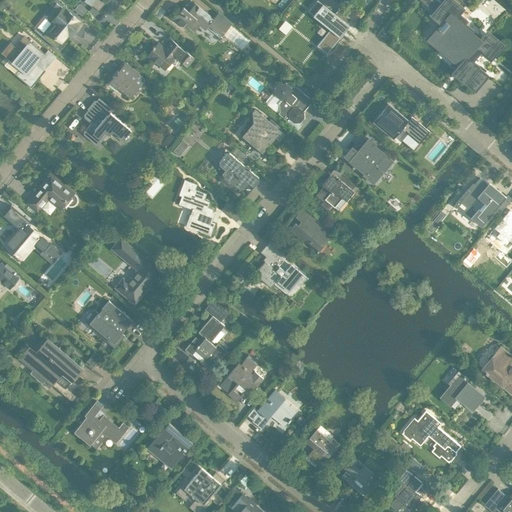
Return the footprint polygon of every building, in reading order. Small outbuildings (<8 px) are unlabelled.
[(85,0),(99,11),(104,5),(98,0),(85,0)] [(420,0),(436,13),(438,10),(447,17),(431,36),(432,36),(431,37),(434,40),(439,45),(442,47),(444,46),(445,47),(446,45),(463,58),(451,72),(453,74),(455,71),(458,74),(458,75),(459,76),(460,75),(462,77),(461,77),(462,79),(463,78),(466,80),(464,83),(475,93),(490,76),(475,64),(476,63),(472,60),(479,51),(483,54),(484,54),(487,56),(489,53),(490,54),(490,53),(494,49),(495,48),(494,48),(497,45),(485,35),(482,38),(481,37),(478,41),(462,27),(465,23),(464,22),(466,19),(463,16),(458,12),(460,9),(458,7),(463,2),(461,0),(420,0)] [(54,22),(42,36),(57,49),(58,48),(56,47),(68,33),(71,36),(72,35),(74,32),(81,23),(78,21),(79,20),(66,10),(66,11),(57,3),(46,15),(54,22)] [(183,7),(174,18),(187,29),(189,27),(194,31),(200,24),(205,29),(207,27),(220,38),(222,35),(223,34),(230,26),(232,24),(232,23),(218,12),(213,18),(195,3),(191,8),(186,4),(184,7),(183,7)] [(79,4),(75,9),(82,15),(87,10),(79,4)] [(323,4),(314,14),(332,28),(318,46),(327,53),(343,34),(349,25),(348,24),(352,19),(339,8),(335,13),(323,4)] [(14,73),(31,88),(41,75),(40,74),(43,69),(37,64),(45,54),(24,36),(15,46),(10,42),(1,53),(20,68),(15,73),(14,73)] [(194,58),(181,48),(172,40),(167,45),(168,46),(165,49),(158,43),(155,47),(154,46),(152,48),(153,48),(148,55),(165,70),(175,57),(174,56),(175,55),(188,66),(194,58)] [(130,97),(142,83),(145,79),(138,74),(124,62),(106,83),(115,90),(118,87),(130,97)] [(227,80),(225,83),(235,91),(237,88),(227,80)] [(310,103),(301,95),(303,92),(296,86),(291,86),(285,82),(279,82),(274,88),(275,95),(267,104),(287,121),(286,122),(297,131),(300,127),(300,123),(304,118),(304,111),(310,103)] [(130,129),(110,112),(114,107),(100,96),(96,101),(94,101),(87,109),(93,114),(87,120),(91,123),(83,132),(83,134),(96,145),(99,145),(104,139),(100,136),(108,127),(127,142),(130,141),(131,137),(128,134),(130,131),(130,129)] [(374,121),(393,138),(402,127),(419,141),(418,143),(419,143),(429,130),(418,120),(413,126),(407,121),(388,104),(374,121)] [(245,132),(242,135),(255,146),(248,155),(255,160),(276,136),(279,139),(284,134),(255,109),(252,112),(253,122),(249,128),(248,128),(245,132)] [(432,122),(428,127),(434,132),(438,126),(432,122)] [(167,150),(177,139),(170,133),(160,145),(167,150)] [(369,138),(360,149),(357,152),(352,147),(345,156),(366,173),(364,175),(373,182),(384,169),(391,160),(373,144),(374,143),(369,138)] [(178,145),(174,150),(180,154),(184,150),(178,145)] [(235,147),(232,151),(242,160),(245,155),(235,147)] [(226,153),(219,161),(219,165),(225,169),(225,170),(220,175),(221,179),(229,185),(232,185),(234,183),(240,188),(243,188),(247,191),(250,191),(259,181),(259,177),(250,170),(247,170),(244,167),(244,165),(229,153),(226,153)] [(351,169),(344,163),(340,168),(347,173),(351,169)] [(324,186),(316,195),(323,200),(320,204),(328,210),(332,205),(338,210),(354,191),(352,189),(356,184),(342,172),(338,177),(337,179),(330,174),(322,184),(324,186)] [(48,198),(58,207),(61,209),(65,203),(68,205),(70,206),(72,206),(73,206),(74,205),(75,205),(76,204),(77,203),(77,202),(77,201),(78,201),(78,200),(78,199),(78,198),(77,198),(77,197),(77,196),(76,196),(76,195),(51,174),(27,203),(37,211),(48,198)] [(459,199),(453,206),(456,208),(458,206),(462,201),(469,207),(465,212),(481,225),(497,207),(506,196),(505,195),(505,196),(500,192),(495,188),(492,192),(489,190),(491,187),(488,185),(479,178),(474,184),(472,183),(459,199)] [(185,180),(179,195),(182,196),(180,202),(188,205),(187,207),(192,209),(190,214),(191,215),(187,227),(211,235),(210,235),(215,223),(209,221),(213,209),(208,207),(210,202),(204,200),(206,194),(195,190),(196,185),(197,185),(197,184),(184,179),(184,180),(185,180)] [(50,244),(27,224),(30,221),(11,205),(4,213),(20,227),(4,245),(15,254),(14,255),(16,257),(17,256),(20,259),(34,243),(44,251),(50,244)] [(310,219),(312,216),(302,208),(295,216),(300,221),(297,224),(295,222),(290,229),(317,252),(331,236),(321,228),(310,219)] [(511,210),(510,209),(494,227),(499,232),(496,235),(506,244),(509,240),(511,242),(511,247),(505,255),(511,260),(511,210)] [(435,215),(425,227),(431,232),(441,220),(435,215)] [(111,248),(112,248),(125,259),(127,257),(139,267),(127,281),(123,277),(115,287),(134,303),(149,286),(152,289),(160,280),(157,277),(164,268),(148,255),(146,258),(120,237),(111,248)] [(298,270),(282,257),(284,255),(271,244),(263,254),(269,258),(256,273),(270,286),(275,280),(288,291),(297,281),(301,285),(307,278),(298,270)] [(4,275),(0,271),(0,281),(1,280),(10,287),(18,278),(8,270),(4,275)] [(96,315),(89,323),(113,343),(121,333),(124,336),(125,336),(122,333),(133,320),(109,300),(98,313),(96,311),(95,311),(96,312),(96,315)] [(212,315),(198,332),(204,336),(200,341),(195,337),(185,349),(191,354),(196,349),(204,356),(200,361),(211,370),(227,351),(217,343),(215,346),(210,342),(224,325),(220,322),(229,312),(221,306),(213,316),(212,315)] [(71,380),(82,368),(47,338),(36,352),(29,347),(20,358),(33,369),(36,365),(48,376),(43,382),(49,388),(52,384),(71,401),(72,400),(77,395),(82,389),(71,380)] [(494,339),(489,345),(496,350),(500,344),(494,339)] [(489,360),(482,369),(491,376),(511,393),(511,356),(510,355),(500,346),(495,352),(494,354),(493,353),(490,353),(487,357),(488,359),(489,360)] [(95,352),(87,361),(94,366),(101,357),(95,352)] [(253,391),(264,377),(254,369),(257,365),(258,363),(248,355),(240,364),(238,362),(237,364),(236,363),(233,367),(234,367),(228,375),(220,385),(229,392),(228,393),(237,401),(249,387),(253,391)] [(456,409),(461,404),(463,402),(472,410),(483,396),(470,385),(469,386),(467,384),(469,381),(460,374),(459,375),(457,373),(450,383),(452,384),(441,397),(456,409)] [(197,388),(201,384),(197,380),(193,385),(197,388)] [(285,397),(275,389),(258,410),(260,412),(252,421),(261,429),(272,416),(284,426),(287,422),(288,423),(291,419),(290,418),(296,412),(282,401),(285,397)] [(103,406),(96,400),(85,414),(86,416),(75,430),(90,444),(101,430),(116,442),(128,427),(122,422),(118,427),(98,411),(103,406)] [(453,439),(436,425),(434,427),(432,425),(437,419),(436,419),(433,422),(428,419),(431,415),(426,410),(418,420),(415,418),(402,433),(410,439),(411,437),(418,443),(426,433),(436,442),(433,445),(435,447),(432,450),(439,456),(440,454),(448,461),(450,460),(456,454),(456,452),(455,451),(460,446),(453,439)] [(169,469),(192,442),(168,422),(146,449),(146,450),(148,448),(170,466),(168,468),(169,469)] [(316,428),(305,441),(313,448),(305,458),(315,466),(321,458),(325,461),(340,443),(332,437),(330,440),(316,428)] [(405,442),(401,447),(406,451),(410,447),(405,442)] [(365,495),(380,478),(375,474),(381,467),(370,458),(364,465),(360,470),(352,464),(342,476),(350,482),(345,489),(353,495),(358,489),(365,495)] [(178,465),(174,470),(178,474),(183,468),(178,465)] [(311,473),(301,466),(297,471),(307,478),(311,473)] [(187,479),(178,490),(187,498),(192,492),(198,496),(195,500),(202,505),(208,497),(207,496),(212,490),(215,493),(225,480),(215,472),(210,479),(206,476),(207,475),(198,468),(193,474),(195,476),(190,482),(187,479)] [(405,468),(390,487),(396,492),(394,495),(396,497),(389,505),(397,511),(404,503),(413,510),(421,501),(417,498),(420,495),(417,492),(424,484),(421,482),(405,468)] [(245,489),(253,480),(245,474),(238,484),(245,489)] [(511,511),(511,491),(507,497),(497,488),(484,505),(492,511),(501,511),(502,511),(501,511),(511,511)] [(256,504),(243,493),(232,506),(238,511),(260,511),(254,507),(256,504)]
